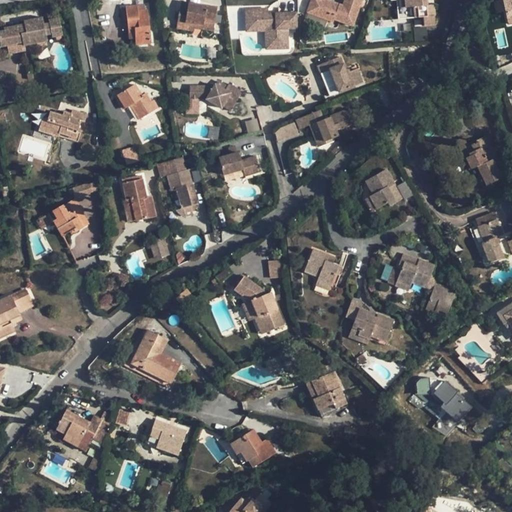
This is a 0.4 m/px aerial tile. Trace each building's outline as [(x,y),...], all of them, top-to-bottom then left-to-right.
[(360,0),(345,0),(343,8),(322,0),(312,0),(308,12),(333,21),(334,18),(351,25),(360,0)] [(427,6),(426,0),(404,0),(405,8),(406,8),(414,7),(418,6),(419,18),(423,17),(424,26),(434,26),(434,16),(433,5),(427,6)] [(511,0),(498,0),(502,18),(511,15),(511,0)] [(216,8),(180,2),(177,21),(203,25),(204,19),(215,20),(216,8)] [(150,43),(146,10),(137,11),(136,6),(126,7),(129,29),(135,28),(136,44),(150,43)] [(267,9),(246,10),(246,23),(268,23),(268,31),(269,49),(288,48),(287,28),(298,28),(297,13),(267,14),(267,9)] [(0,46),(0,47),(7,46),(23,43),(24,46),(47,41),(46,36),(43,24),(42,17),(23,21),(24,24),(3,28),(4,31),(0,31),(0,46)] [(62,35),(59,18),(48,20),(49,23),(51,35),(52,37),(62,35)] [(203,25),(177,21),(176,29),(194,32),(194,29),(213,32),(215,20),(204,19),(203,25)] [(246,31),(264,31),(268,31),(268,23),(246,23),(246,31)] [(426,39),(426,27),(415,28),(415,40),(426,39)] [(23,43),(7,46),(9,54),(25,51),(24,46),(23,43)] [(362,83),(357,70),(349,73),(348,70),(345,71),(340,57),(317,66),(320,74),(330,70),(339,93),(352,88),(351,86),(362,83)] [(189,99),(199,99),(205,99),(222,109),(223,107),(230,111),(242,92),(228,84),(225,90),(214,84),(213,86),(189,86),(189,99)] [(142,96),(134,85),(114,96),(122,109),(130,105),(139,120),(158,108),(153,101),(151,102),(146,94),(142,96)] [(335,130),(350,125),(345,111),(323,120),(319,111),(305,116),(306,120),(297,124),(299,129),(309,125),(316,122),(324,142),(333,138),(338,136),(335,130)] [(76,138),(81,120),(70,117),(71,114),(64,112),(63,116),(49,112),(47,120),(42,119),(38,130),(58,137),(59,133),(76,138)] [(256,118),(245,121),(248,132),(259,129),(256,118)] [(278,143),(299,135),(295,122),(273,130),(278,143)] [(324,142),(316,122),(309,125),(318,147),(325,144),(324,142)] [(76,138),(59,133),(58,137),(75,142),(76,138)] [(467,145),(459,149),(469,170),(477,166),(480,165),(484,174),(481,175),(486,186),(501,179),(492,160),(496,157),(486,136),(467,145)] [(467,145),(464,138),(455,142),(459,149),(467,145)] [(123,149),(125,162),(136,161),(133,147),(123,149)] [(260,172),(255,156),(241,161),(239,152),(218,158),(225,182),(245,176),(243,169),(248,168),(250,175),(260,172)] [(186,171),(182,158),(157,165),(160,178),(167,176),(186,171)] [(394,185),(386,169),(365,181),(372,195),(369,197),(376,209),(387,203),(389,207),(396,202),(388,188),(394,185)] [(194,190),(188,170),(186,171),(167,176),(170,190),(176,189),(182,209),(183,214),(192,212),(187,192),(194,190)] [(146,198),(142,176),(122,180),(126,199),(130,198),(135,220),(146,218),(142,199),(146,198)] [(406,181),(396,186),(404,200),(413,195),(406,181)] [(96,182),(86,185),(89,193),(99,190),(96,182)] [(89,194),(89,193),(86,185),(72,189),(75,199),(89,194)] [(394,185),(388,188),(396,202),(402,199),(394,185)] [(198,205),(194,190),(187,192),(192,212),(193,215),(194,214),(196,211),(197,209),(198,205)] [(155,216),(151,197),(146,198),(142,199),(146,218),(155,216)] [(376,209),(369,197),(365,199),(372,212),(376,209)] [(135,220),(130,198),(126,199),(124,200),(129,222),(135,220)] [(75,199),(53,212),(57,219),(53,222),(61,235),(74,228),(75,231),(89,224),(75,199)] [(57,219),(53,212),(36,221),(40,229),(53,222),(57,219)] [(475,220),(477,226),(484,242),(481,243),(489,263),(503,258),(495,238),(502,235),(496,219),(493,213),(475,220)] [(169,255),(165,242),(154,245),(158,258),(169,255)] [(158,258),(154,245),(146,247),(150,261),(158,258)] [(329,255),(312,249),(304,272),(318,277),(317,280),(331,286),(331,285),(335,274),(339,275),(342,268),(333,265),(326,262),(329,255)] [(186,258),(179,252),(174,257),(181,264),(186,258)] [(418,260),(402,254),(400,261),(416,266),(418,260)] [(335,258),(329,255),(326,262),(333,265),(335,258)] [(434,266),(418,260),(416,266),(400,261),(397,269),(401,270),(396,281),(410,286),(411,283),(426,289),(431,275),(434,266)] [(282,261),(268,262),(269,279),(284,277),(282,261)] [(397,269),(393,267),(387,283),(395,286),(396,281),(401,270),(397,269)] [(339,275),(335,274),(331,285),(335,287),(339,275)] [(431,275),(426,289),(432,291),(435,283),(438,277),(431,275)] [(267,294),(243,276),(234,290),(249,301),(248,302),(255,319),(261,335),(284,325),(270,292),(267,294)] [(331,286),(317,280),(315,285),(329,290),(331,286)] [(410,286),(396,281),(395,286),(408,291),(410,286)] [(456,291),(435,283),(432,291),(425,309),(433,313),(446,317),(456,291)] [(11,295),(12,298),(27,291),(26,288),(11,295)] [(0,338),(15,331),(12,324),(10,320),(20,315),(19,313),(34,306),(27,291),(12,298),(11,295),(0,300),(0,338)] [(362,303),(352,299),(345,317),(354,321),(352,328),(359,330),(357,335),(369,340),(370,336),(377,339),(386,342),(394,320),(378,314),(378,315),(377,318),(370,316),(371,313),(360,309),(362,303)] [(248,302),(241,304),(249,321),(255,319),(248,302)] [(511,310),(511,303),(500,311),(504,316),(511,310)] [(504,316),(500,311),(497,313),(505,326),(509,323),(504,316)] [(446,317),(433,313),(432,317),(444,322),(446,317)] [(20,315),(10,320),(12,324),(22,320),(20,315)] [(359,330),(352,328),(348,337),(356,340),(357,335),(359,330)] [(179,368),(159,358),(154,355),(164,338),(147,330),(135,354),(145,359),(140,368),(171,384),(179,368)] [(369,340),(357,335),(356,340),(368,345),(369,340)] [(161,353),(168,340),(164,338),(154,355),(159,358),(161,353)] [(284,362),(294,357),(289,348),(279,353),(284,362)] [(181,364),(161,353),(159,358),(179,368),(181,364)] [(145,359),(135,354),(130,364),(140,368),(145,359)] [(367,360),(362,354),(355,359),(359,365),(367,360)] [(289,372),(299,367),(294,357),(284,362),(283,362),(289,372)] [(320,377),(329,373),(327,369),(318,373),(320,377)] [(320,377),(306,383),(321,418),(336,412),(335,409),(347,404),(337,382),(338,381),(334,371),(329,373),(320,377)] [(428,379),(417,379),(417,394),(428,394),(428,379)] [(457,394),(457,393),(446,382),(434,395),(443,403),(439,408),(458,424),(472,408),(457,394)] [(66,409),(64,412),(88,425),(90,422),(66,409)] [(56,428),(66,434),(63,438),(87,450),(90,443),(102,421),(100,420),(93,416),(90,422),(88,425),(64,412),(56,428)] [(130,413),(120,412),(118,423),(127,425),(130,413)] [(103,413),(100,420),(102,421),(90,443),(104,451),(112,418),(103,413)] [(186,431),(155,420),(150,436),(159,439),(158,443),(168,447),(166,451),(178,455),(186,431)] [(253,429),(251,431),(258,444),(261,442),(253,429)] [(251,431),(234,441),(246,462),(247,461),(252,468),(270,457),(261,442),(258,444),(251,431)] [(266,439),(261,442),(270,457),(276,454),(266,439)] [(246,462),(234,441),(230,444),(242,464),(246,462)] [(103,453),(97,450),(88,468),(99,473),(103,453)] [(162,481),(158,492),(167,496),(171,484),(162,481)] [(160,493),(157,499),(165,502),(167,496),(160,493)] [(261,511),(269,504),(260,496),(254,503),(249,498),(245,503),(241,499),(229,511),(261,511)]
